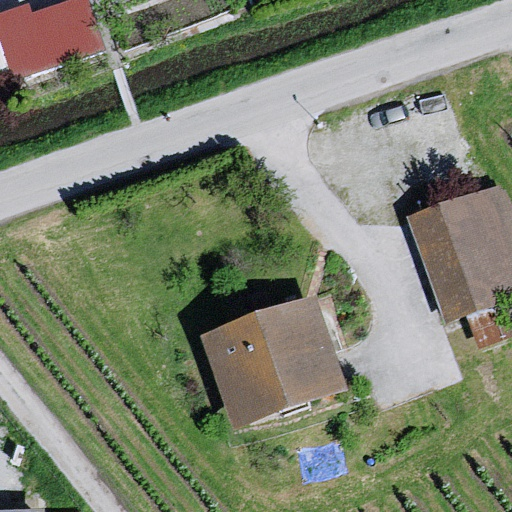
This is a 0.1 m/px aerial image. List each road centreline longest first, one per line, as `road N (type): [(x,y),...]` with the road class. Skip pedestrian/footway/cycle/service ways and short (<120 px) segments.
road 1 (unclassified): [(511,18),(0,192)]
road 2 (unclassified): [(0,393),(95,511)]
